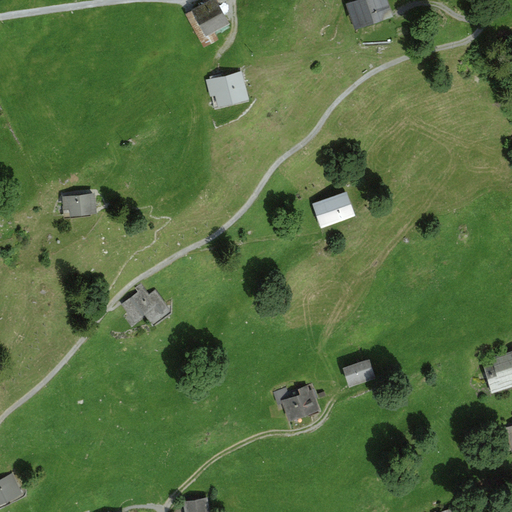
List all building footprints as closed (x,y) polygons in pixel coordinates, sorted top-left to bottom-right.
[(196,13),(203,27),(224,15),(215,0),(205,0),(197,5),(200,11),(196,13)] [(349,11),(353,22),(387,10),(383,0),(352,0),(349,1),(352,10),(349,11)] [(213,78),(218,100),(243,94),(237,72),(213,78)] [(314,211),(318,221),(351,209),(344,190),(313,201),(317,210),(314,211)] [(70,203),(71,209),(89,207),(88,200),(92,200),(91,192),(63,195),(64,203),(70,203)] [(144,308),(149,316),(165,305),(153,288),(146,293),(139,282),(135,285),(138,289),(122,300),(133,316),(144,308)] [(511,348),(494,355),(495,358),(486,361),(488,368),(484,370),(490,388),(504,384),(502,377),(511,373),(511,374),(511,348)] [(367,356),(343,364),(348,380),(373,372),(367,356)] [(504,384),(511,381),(511,374),(511,373),(502,377),(504,384)] [(305,383),(297,386),(306,409),(307,412),(317,408),(312,394),(315,393),(313,387),(307,389),(305,383)] [(289,415),(306,409),(297,386),(286,390),(285,386),(274,390),(277,400),(283,398),(289,415)] [(0,496),(4,495),(18,488),(10,473),(0,477),(0,496)] [(4,495),(5,499),(20,492),(18,488),(4,495)] [(207,511),(207,509),(209,509),(208,506),(206,507),(204,495),(183,499),(185,511),(207,511)] [(126,511),(131,509),(128,500),(113,504),(115,511),(126,511)] [(434,510),(435,511),(455,511),(457,511),(454,503),(434,510)]
